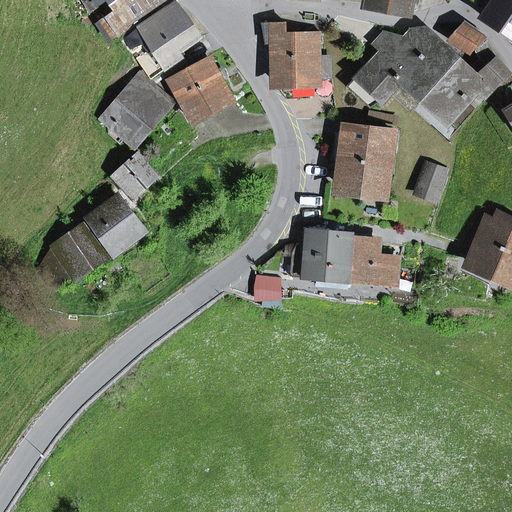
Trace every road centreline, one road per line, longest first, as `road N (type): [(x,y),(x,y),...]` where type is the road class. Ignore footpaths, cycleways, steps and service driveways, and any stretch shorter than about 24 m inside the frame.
road 1 (tertiary): [(0,495),(84,386),(253,253),(279,217),(290,178),(289,137),(276,104),(213,19)]
road 2 (residential): [(213,19),(248,1),(398,22),(455,10),(477,18),(511,60)]
